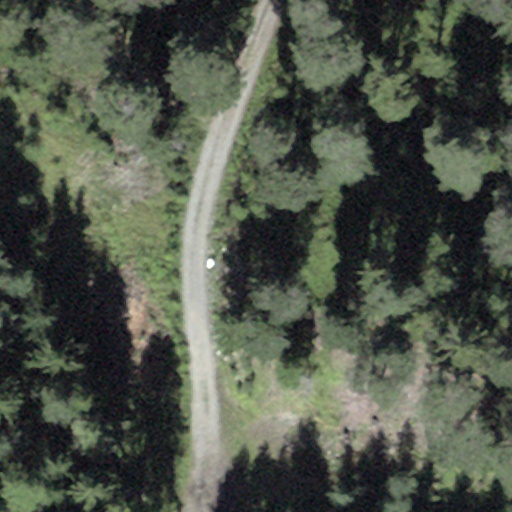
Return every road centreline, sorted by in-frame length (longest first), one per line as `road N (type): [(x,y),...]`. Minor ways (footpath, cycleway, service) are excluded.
road 1 (track): [(198,453),(196,236),(274,0)]
road 2 (track): [(198,453),(343,511)]
